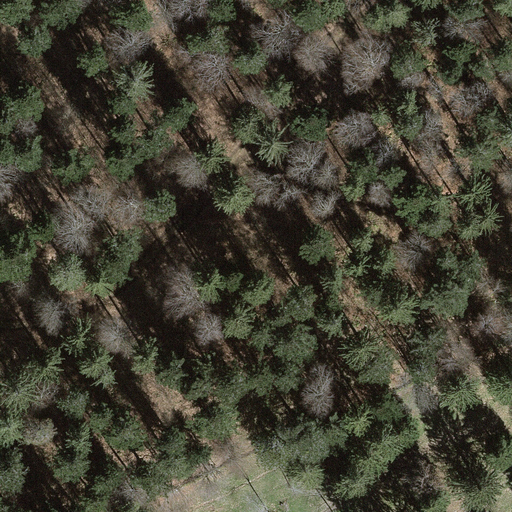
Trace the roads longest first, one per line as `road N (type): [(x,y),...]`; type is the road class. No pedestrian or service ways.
road 1 (track): [(0,324),(75,310),(113,285),(361,0)]
road 2 (track): [(511,457),(385,511)]
